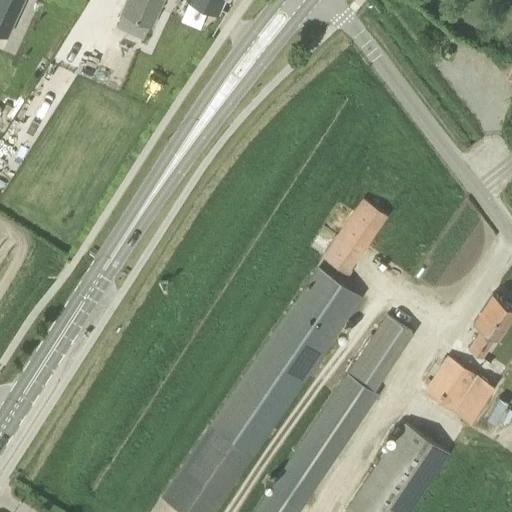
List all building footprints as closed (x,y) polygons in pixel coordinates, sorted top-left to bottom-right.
[(0,0),(0,31),(7,35),(22,0),(0,0)] [(151,26),(163,0),(125,0),(120,12),(122,13),(149,25),(151,26)] [(203,0),(219,8),(222,0),(203,0)] [(511,0),(505,0),(495,18),(511,27),(511,0)] [(345,273),(376,229),(387,213),(364,197),(322,257),(345,273)] [(187,511),(215,511),(362,296),(319,266),(163,495),(187,511)] [(496,339),(511,314),(511,304),(494,292),(472,324),(480,328),(468,345),(482,354),(493,337),(496,339)] [(300,511),(380,394),(374,390),(414,332),(387,314),(253,511),(300,511)] [(471,421),(494,385),(448,355),(425,391),(471,421)] [(343,511),(408,511),(449,451),(405,421),(343,511)]
